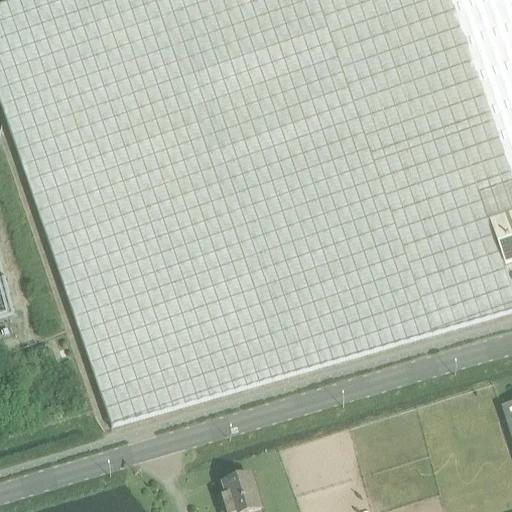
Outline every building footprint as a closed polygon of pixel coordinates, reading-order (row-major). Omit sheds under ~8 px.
[(511,314),(511,290),(505,270),(488,222),(511,213),(511,0),(29,0),(17,4),(0,9),(0,110),(10,142),(111,431),(511,314)] [(511,213),(488,222),(505,270),(511,268),(511,213)] [(511,511),(511,405),(501,409),(511,442),(511,511)] [(222,511),(261,511),(250,477),(222,486),(225,497),(218,499),(222,511)] [(382,511),(415,502),(410,483),(376,493),(381,511),(382,511)]
